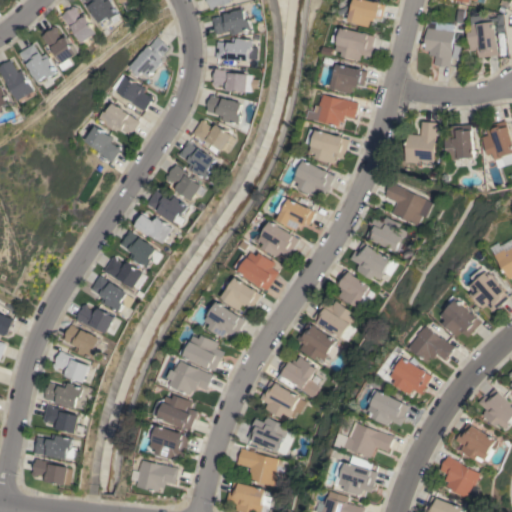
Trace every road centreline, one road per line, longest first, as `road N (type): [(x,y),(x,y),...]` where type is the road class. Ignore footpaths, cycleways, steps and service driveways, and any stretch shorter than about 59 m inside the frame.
road 1 (residential): [(196,511),(248,363),(345,218),(371,155),(412,0)]
road 2 (residential): [(0,507),(21,384),(54,302),(174,123),(191,78),(177,0)]
road 3 (tertiary): [(511,340),(464,384),(409,472),(396,511)]
road 4 (residential): [(390,92),(475,97),(511,86)]
